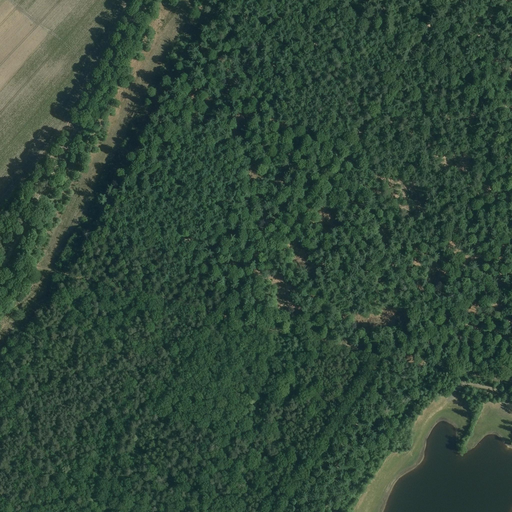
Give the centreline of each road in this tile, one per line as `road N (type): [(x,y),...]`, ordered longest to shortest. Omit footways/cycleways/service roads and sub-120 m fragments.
road 1 (track): [(511,383),(6,257)]
road 2 (track): [(460,0),(438,20),(338,171),(219,308)]
road 3 (track): [(511,273),(384,350),(278,511)]
road 4 (track): [(6,257),(147,0)]
road 5 (track): [(511,123),(420,46),(333,0)]
